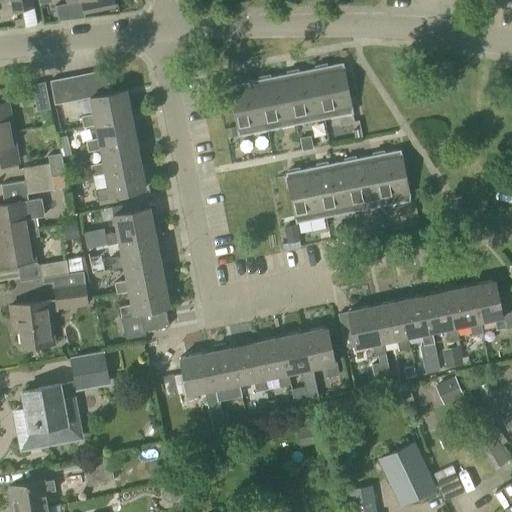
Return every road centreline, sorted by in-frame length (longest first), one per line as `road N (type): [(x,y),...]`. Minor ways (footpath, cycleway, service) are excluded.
road 1 (residential): [(326,274),(210,299),(156,30)]
road 2 (residential): [(156,30),(354,25),(511,42)]
road 3 (residential): [(0,50),(156,30)]
